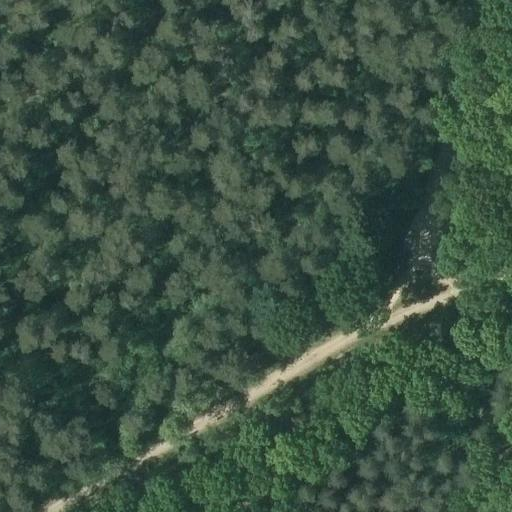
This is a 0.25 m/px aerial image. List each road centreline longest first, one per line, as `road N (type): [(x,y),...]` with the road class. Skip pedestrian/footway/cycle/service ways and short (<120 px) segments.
road 1 (unknown): [(5,511),(357,309),(394,306)]
road 2 (track): [(394,306),(105,485)]
road 3 (track): [(497,0),(419,244)]
road 4 (track): [(511,156),(419,244)]
road 5 (track): [(511,267),(394,306)]
